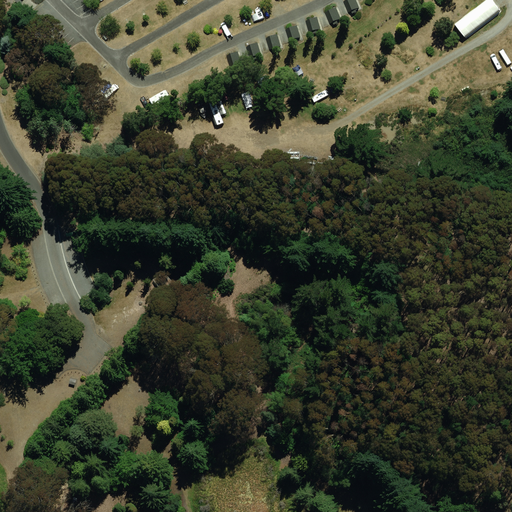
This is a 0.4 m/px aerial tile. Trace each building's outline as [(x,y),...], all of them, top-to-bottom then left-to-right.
[(358,0),(347,0),(346,0),(351,12),(361,8),(358,0)] [(491,0),(483,0),(447,27),(457,41),(499,10),(491,0)] [(338,7),(328,11),(332,23),(343,19),(338,7)] [(319,19),(308,21),(310,33),(321,31),(319,19)] [(298,28),(287,30),(289,42),(300,40),(298,28)] [(278,36),(267,38),(269,50),(280,48),(278,36)] [(256,45),(245,47),(247,59),(259,57),(256,45)] [(239,52),(228,54),(230,66),(241,64),(239,52)] [(206,82),(197,67),(187,74),(196,88),(206,82)] [(155,291),(149,285),(143,290),(149,296),(155,291)]
